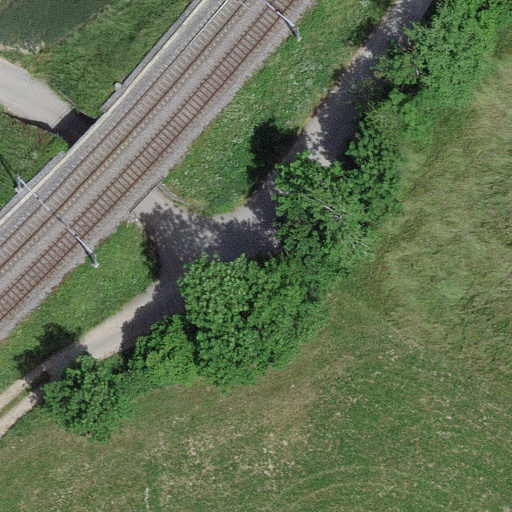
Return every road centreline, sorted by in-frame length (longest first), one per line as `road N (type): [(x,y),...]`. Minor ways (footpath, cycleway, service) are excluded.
road 1 (unclassified): [(416,0),(309,161),(203,256),(84,133),(0,80)]
road 2 (track): [(0,426),(203,256)]
